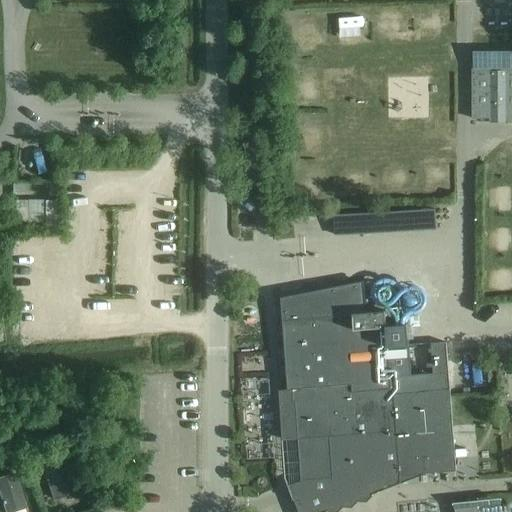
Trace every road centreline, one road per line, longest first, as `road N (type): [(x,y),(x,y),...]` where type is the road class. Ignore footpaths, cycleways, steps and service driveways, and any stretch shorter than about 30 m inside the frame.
road 1 (unclassified): [(216,511),(213,0)]
road 2 (unknown): [(79,325),(32,313),(30,237)]
